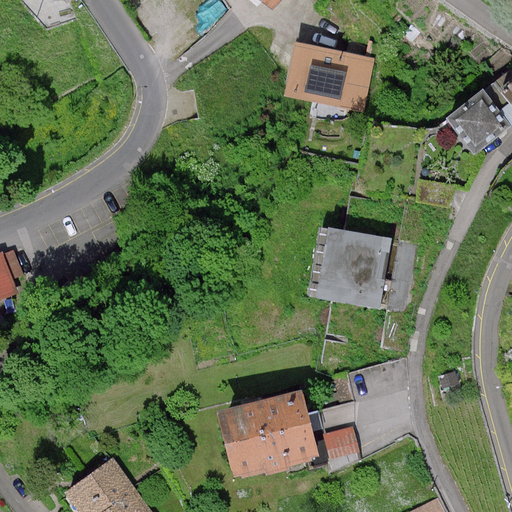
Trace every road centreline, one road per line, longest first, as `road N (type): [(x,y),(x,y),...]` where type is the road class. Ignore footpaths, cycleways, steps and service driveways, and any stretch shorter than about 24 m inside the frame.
road 1 (residential): [(463,511),(423,406),(424,334),(447,255),(492,167),(511,148)]
road 2 (residential): [(0,233),(116,174),(149,133),(156,111),(150,73),(102,0)]
road 3 (tertiary): [(511,259),(489,324),(490,370),(511,454)]
